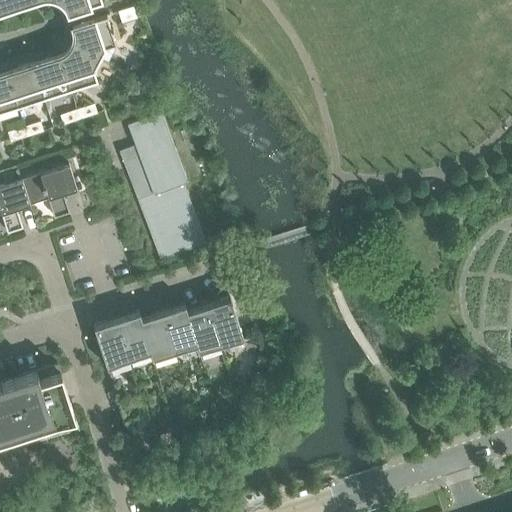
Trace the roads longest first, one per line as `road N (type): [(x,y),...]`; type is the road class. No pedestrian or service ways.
road 1 (residential): [(297,511),(511,441)]
road 2 (residential): [(67,324),(208,276),(251,251)]
road 3 (residential): [(126,511),(67,324)]
